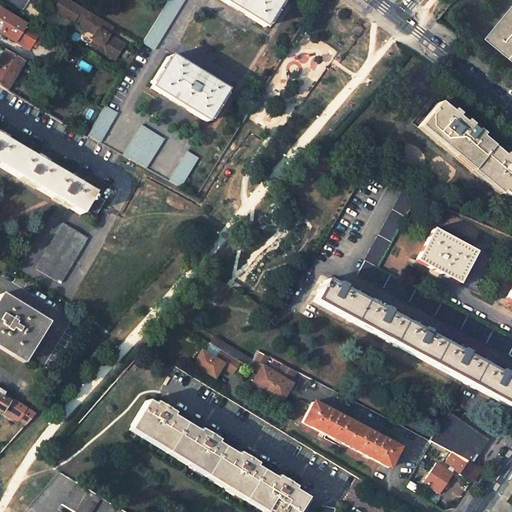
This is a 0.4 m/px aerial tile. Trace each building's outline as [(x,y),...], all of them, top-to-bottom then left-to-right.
[(169,0),(143,43),(152,49),(182,0),(169,0)] [(279,0),(220,0),(263,26),(279,0)] [(70,26),(80,8),(71,3),(61,20),(70,26)] [(113,28),(80,8),(70,26),(80,31),(81,27),(88,31),(85,35),(91,38),(89,42),(96,46),(93,51),(112,63),(122,47),(107,38),(113,28)] [(35,47),(38,42),(38,40),(35,38),(38,33),(0,9),(0,34),(26,51),(30,46),(33,48),(35,47)] [(511,19),(500,33),(511,43),(511,19)] [(65,55),(70,47),(59,40),(54,48),(65,55)] [(86,47),(93,51),(96,46),(89,42),(86,47)] [(22,62),(15,58),(3,51),(0,55),(0,84),(6,88),(22,62)] [(150,88),(204,121),(224,91),(169,57),(150,88)] [(454,156),(507,199),(511,192),(511,167),(436,106),(418,127),(435,142),(435,143),(453,158),(454,156)] [(104,107),(87,134),(99,141),(115,114),(104,107)] [(122,154),(145,167),(161,140),(139,127),(122,154)] [(93,216),(102,200),(0,140),(0,167),(78,214),(81,209),(93,216)] [(196,159),(185,152),(168,180),(179,186),(196,159)] [(358,272),(509,353),(511,347),(511,338),(377,268),(402,222),(415,198),(401,192),(358,272)] [(61,224),(34,268),(59,283),(85,239),(61,224)] [(431,230),(415,260),(436,271),(457,282),(472,252),(431,230)] [(314,301),(508,404),(511,395),(511,382),(501,376),(502,373),(497,370),(496,373),(462,355),(464,352),(459,349),(457,353),(422,334),(424,331),(419,328),(417,332),(384,313),(386,310),(380,307),(378,310),(338,289),(340,286),(335,283),(333,287),(324,281),(314,301)] [(14,304),(0,295),(0,348),(21,362),(22,359),(24,360),(25,360),(29,353),(36,341),(46,324),(20,308),(19,311),(12,307),(14,304)] [(239,362),(247,367),(252,360),(211,336),(207,343),(209,345),(239,362)] [(239,362),(209,345),(204,353),(201,351),(192,365),(214,378),(221,367),(232,374),(239,362)] [(289,382),(296,371),(259,351),(249,367),(257,372),(250,384),(259,389),(265,393),(272,397),(281,402),(291,384),(289,382)] [(1,397),(0,396),(0,411),(0,412),(3,409),(16,417),(21,409),(1,397)] [(204,433),(202,436),(164,413),(166,410),(154,402),(152,405),(146,402),(130,427),(269,511),(295,511),(304,498),(291,490),(293,487),(280,479),(278,483),(253,467),(255,464),(242,456),(239,459),(215,444),(217,441),(204,433)] [(301,423),(386,467),(397,446),(380,437),(381,435),(375,432),(374,434),(334,414),(335,412),(329,409),(328,411),(312,402),(301,423)] [(27,411),(19,420),(24,425),(32,415),(27,411)] [(430,440),(452,452),(471,462),(471,460),(485,439),(466,427),(473,417),(465,412),(458,421),(446,414),(430,440)] [(452,452),(447,460),(456,465),(456,467),(461,469),(460,472),(472,480),(481,467),(471,462),(452,452)] [(436,463),(423,482),(437,492),(450,473),(436,463)] [(90,511),(99,499),(75,484),(62,505),(72,511),(90,511)]
